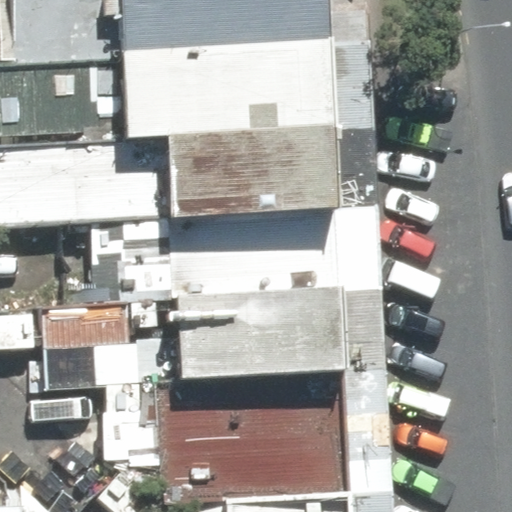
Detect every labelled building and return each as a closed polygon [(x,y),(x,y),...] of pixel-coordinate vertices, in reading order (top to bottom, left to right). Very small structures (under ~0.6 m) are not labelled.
[(10,0),(13,59),(319,43),(316,0),(10,0)] [(0,130),(120,124),(121,132),(323,121),(319,43),(13,59),(0,60),(0,130)] [(166,212),(170,293),(335,285),(329,205),(166,212)] [(170,293),(174,382),(338,375),(334,285),(170,293)] [(174,382),(164,383),(170,507),(217,504),(343,497),(338,375),(174,382)] [(0,475),(0,511),(21,511),(21,494),(0,475)] [(344,511),(343,497),(217,504),(217,511),(344,511)]
